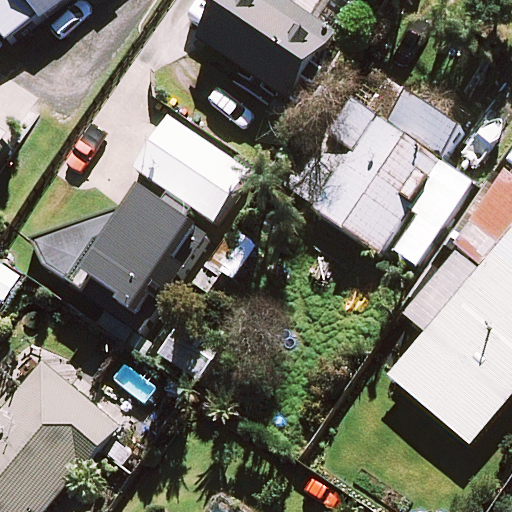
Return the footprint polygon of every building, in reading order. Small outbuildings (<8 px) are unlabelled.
[(31,0),(54,30),(92,0),(31,0)] [(285,0),(241,0),(208,50),(302,111),(348,41),(285,0)] [(325,221),(392,265),(421,221),(453,241),(485,192),(453,171),(476,135),(419,99),(398,131),(370,113),(346,150),(364,161),(328,217),(325,221)] [(181,126),(145,179),(227,233),(263,180),(181,126)] [(0,185),(25,148),(0,131),(0,185)] [(130,313),(151,327),(164,308),(173,314),(220,243),(154,199),(97,285),(133,308),(130,313)] [(511,252),(399,386),(482,455),(511,419),(511,252)] [(0,314),(23,277),(0,262),(0,314)] [(0,433),(0,511),(63,511),(90,480),(94,483),(133,436),(54,370),(0,433)]
